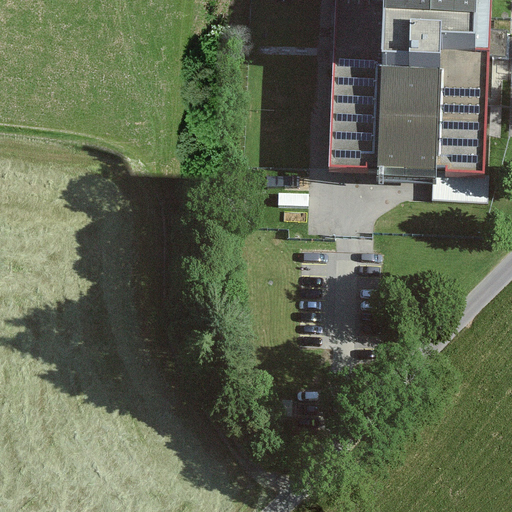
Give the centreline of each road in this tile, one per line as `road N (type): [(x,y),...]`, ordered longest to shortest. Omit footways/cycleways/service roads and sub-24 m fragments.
road 1 (track): [(295,493),(220,424),(176,338),(181,0)]
road 2 (unclassified): [(275,511),(511,267)]
road 3 (track): [(0,130),(107,141),(174,164)]
